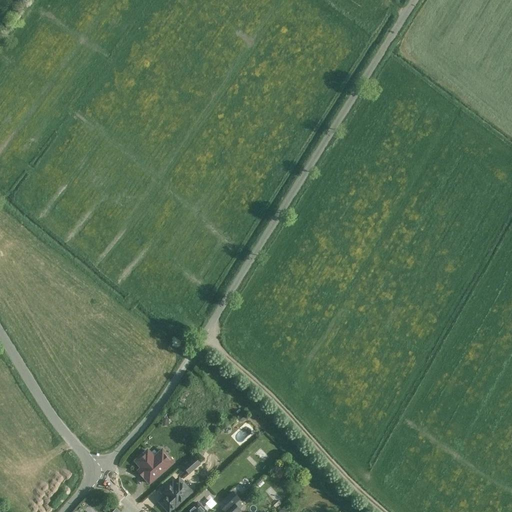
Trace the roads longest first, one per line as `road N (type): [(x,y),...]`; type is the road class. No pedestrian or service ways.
road 1 (unclassified): [(202,339),(417,0)]
road 2 (track): [(202,339),(378,511)]
road 3 (tertiary): [(99,474),(52,421),(0,334)]
road 4 (unclassified): [(202,339),(99,474)]
